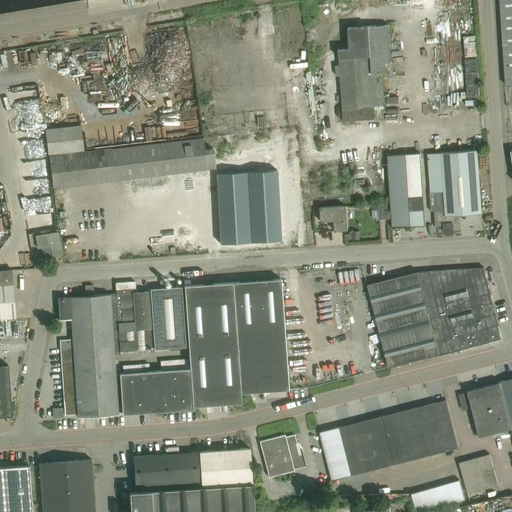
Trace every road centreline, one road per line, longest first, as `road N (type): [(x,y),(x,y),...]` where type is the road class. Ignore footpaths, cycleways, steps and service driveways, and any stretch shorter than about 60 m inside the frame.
road 1 (unclassified): [(18,441),(51,277),(503,246)]
road 2 (tertiary): [(511,354),(222,427),(18,441)]
road 3 (unclassified): [(503,246),(486,0)]
road 4 (unclassified): [(0,30),(185,0)]
